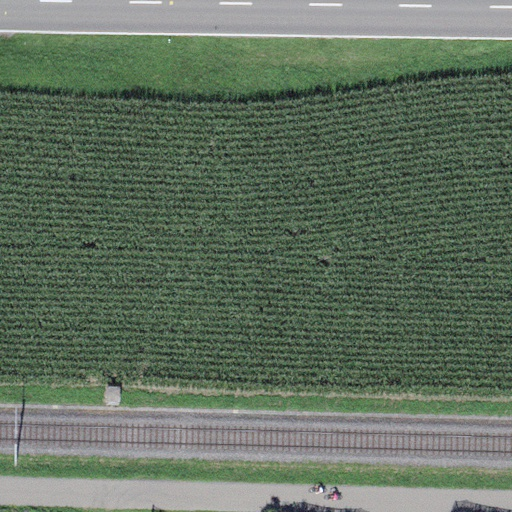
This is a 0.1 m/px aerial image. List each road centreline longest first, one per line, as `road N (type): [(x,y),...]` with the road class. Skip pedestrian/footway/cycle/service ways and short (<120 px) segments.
road 1 (track): [(0,493),(511,506)]
road 2 (primary): [(0,1),(511,7)]
